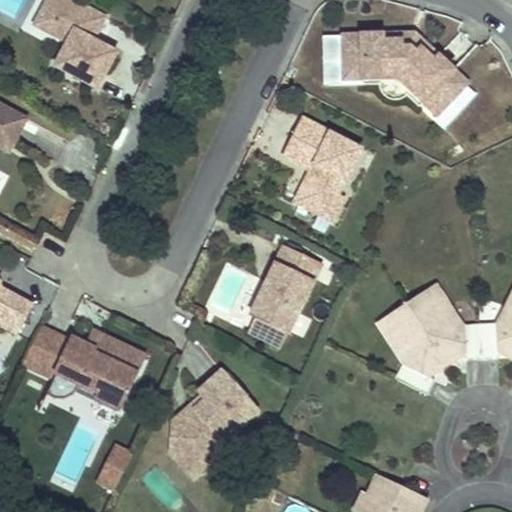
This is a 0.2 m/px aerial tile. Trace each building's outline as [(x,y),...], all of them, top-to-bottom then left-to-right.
[(92,40),(87,38),(90,31),(96,34),(104,18),(70,0),(46,0),(40,13),(52,20),(53,25),(48,34),(66,44),(53,67),(96,90),(116,53),(92,40)] [(33,27),(48,34),(53,25),(52,20),(40,13),(33,27)] [(87,38),(92,40),(96,34),(90,31),(87,38)] [(437,56),(413,34),(380,35),(381,42),(400,41),(400,47),(406,47),(410,49),(414,53),(419,48),(433,61),(437,56)] [(400,41),(381,42),(380,35),(360,35),(360,42),(342,42),(343,79),(361,79),(397,78),(423,103),(436,115),(466,83),(437,56),(433,61),(419,48),(414,53),(410,49),(406,47),(400,47),(400,41)] [(361,88),(377,88),(381,93),(384,96),(391,99),(399,100),(403,99),(415,111),(423,103),(397,78),(361,79),(361,88)] [(0,139),(12,146),(26,120),(0,106),(0,139)] [(365,148),(303,119),(285,156),(313,169),(297,202),(321,214),(332,191),(341,196),(365,148)] [(332,191),(321,214),(335,220),(346,198),(341,196),(332,191)] [(291,335),(324,266),(286,248),(268,286),(272,288),(268,297),(263,295),(253,317),(258,319),(291,335)] [(378,321),(395,346),(401,342),(408,354),(404,361),(395,379),(426,394),(434,379),(428,376),(433,366),(452,354),(463,354),(463,360),(480,359),(497,358),(497,352),(509,351),(511,353),(511,297),(507,308),(511,310),(511,312),(507,323),(498,323),(479,324),(459,325),(451,326),(443,314),(449,311),(433,285),(405,303),(378,321)] [(268,297),(272,288),(268,286),(263,295),(268,297)] [(0,324),(17,334),(32,305),(0,287),(0,324)] [(498,323),(507,323),(511,312),(511,310),(507,308),(498,323)] [(449,311),(443,314),(451,326),(459,325),(449,311)] [(258,319),(251,332),(284,348),(291,335),(258,319)] [(40,327),(22,364),(53,379),(45,395),(53,399),(59,400),(66,398),(70,396),(72,394),(77,388),(86,368),(104,377),(94,398),(119,410),(145,356),(101,335),(94,350),(69,339),(68,342),(40,327)] [(401,342),(395,346),(404,361),(408,354),(401,342)] [(463,354),(452,354),(433,366),(428,376),(437,371),(453,361),(463,354)] [(261,413),(224,373),(201,394),(205,398),(194,408),(197,412),(184,425),(176,424),(174,458),(198,459),(209,471),(218,463),(219,464),(225,458),(224,458),(230,452),(225,446),(261,413)] [(197,412),(194,408),(176,424),(184,425),(197,412)] [(113,490),(131,454),(115,446),(97,483),(113,490)] [(209,471),(198,459),(174,458),(197,483),(209,471)] [(412,511),(413,511),(419,511),(426,498),(378,475),(369,494),(360,511),(412,511)] [(357,511),(360,511),(369,494),(364,492),(355,511),(357,511)]
